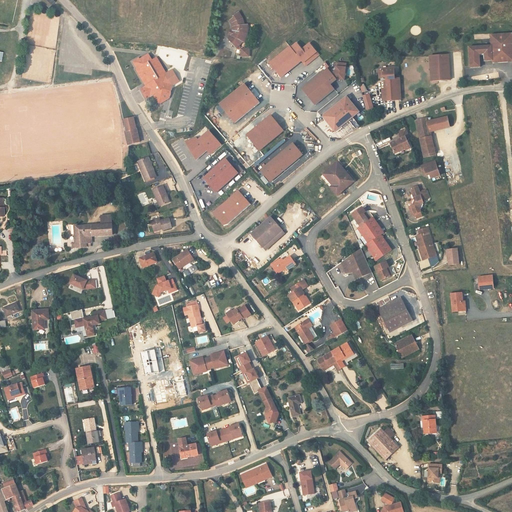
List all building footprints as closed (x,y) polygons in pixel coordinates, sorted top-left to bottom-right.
[(47,3),(44,0),(40,0),(52,11),(53,9),(46,3),(47,3)] [(52,0),(44,0),(47,3),(46,3),(53,9),(57,5),(52,0)] [(229,39),(228,40),(237,50),(239,48),(240,46),(241,45),(242,43),(244,43),(245,41),(247,37),(247,35),(247,34),(248,31),(248,30),(248,26),(244,26),(244,24),(244,23),(243,21),(242,19),(241,16),(240,15),(239,13),(233,18),(234,18),(230,21),(232,24),(232,26),(233,27),(233,28),(233,29),(233,31),(232,32),(232,33),(232,34),(232,35),(231,36),(230,37),(229,39)] [(489,28),(490,39),(491,53),(491,56),(511,54),(510,26),(489,28)] [(491,53),(490,39),(467,40),(468,61),(478,60),(477,49),(483,48),(483,54),(491,53)] [(318,53),(311,44),(303,49),(298,43),(292,47),(291,46),(270,62),(281,77),(302,61),(304,63),(318,53)] [(447,49),(429,51),(431,76),(449,74),(447,49)] [(318,53),(304,63),(306,66),(320,56),(318,53)] [(143,88),(149,98),(153,96),(158,105),(169,99),(172,86),(170,85),(164,76),(165,75),(156,58),(151,61),(148,55),(139,60),(139,59),(132,62),(136,70),(135,70),(139,76),(145,86),(143,88)] [(344,82),(346,65),(337,64),(337,68),(330,73),(328,70),(302,89),(314,105),(334,91),(330,85),(336,81),(344,82)] [(394,74),(393,64),(382,65),(382,67),(379,67),(378,69),(378,73),(380,75),(382,74),(383,76),(384,75),(386,97),(401,95),(399,74),(394,74)] [(259,101),(244,81),(218,100),(219,102),(223,107),(233,120),(259,101)] [(359,86),(363,93),(367,91),(364,84),(359,86)] [(143,88),(139,90),(145,100),(149,98),(143,88)] [(370,93),(362,95),(367,112),(374,110),(370,93)] [(335,133),(361,113),(347,96),(322,116),(335,133)] [(258,152),(285,132),(272,115),(246,134),(253,144),(252,144),(258,152)] [(124,132),(127,145),(139,142),(136,130),(135,130),(132,118),(123,120),(126,132),(124,132)] [(418,126),(425,162),(436,160),(431,136),(451,132),(449,122),(429,126),(429,123),(418,126)] [(211,155),(223,145),(208,128),(186,146),(197,159),(207,151),(211,155)] [(395,155),(405,151),(411,149),(407,141),(410,140),(407,132),(399,135),(402,142),(391,146),(395,155)] [(296,150),(290,143),(257,168),(266,181),(296,158),(296,150)] [(273,149),(253,164),(255,166),(275,151),(273,149)] [(136,162),(144,182),(154,177),(146,158),(136,162)] [(216,194),(239,173),(226,158),(203,178),(216,194)] [(421,169),(422,174),(425,173),(427,179),(430,178),(431,182),(440,179),(435,164),(421,169)] [(320,179),(336,198),(353,183),(337,165),(320,179)] [(171,186),(176,183),(173,176),(168,178),(171,186)] [(152,192),(155,199),(156,198),(159,207),(168,203),(164,195),(165,194),(162,187),(152,192)] [(243,205),(231,191),(204,213),(215,226),(219,225),(243,205)] [(412,209),(409,210),(408,211),(410,220),(413,218),(415,223),(420,221),(418,215),(419,214),(418,212),(419,208),(422,208),(421,204),(428,202),(425,195),(419,197),(417,191),(410,193),(413,203),(414,206),(412,209)] [(153,203),(143,205),(145,214),(155,212),(153,203)] [(356,231),(367,246),(380,237),(383,235),(372,220),(369,222),(361,210),(351,218),(359,230),(356,231)] [(101,216),(101,226),(112,225),(112,215),(101,216)] [(150,222),(153,231),(162,229),(163,231),(172,229),(169,220),(160,222),(159,219),(150,222)] [(249,236),(260,249),(280,233),(268,219),(249,236)] [(76,227),(75,227),(77,243),(75,243),(72,243),(73,248),(86,247),(86,246),(90,246),(90,243),(91,243),(91,237),(112,236),(112,235),(115,235),(114,225),(112,225),(101,226),(76,227)] [(423,249),(424,251),(428,249),(430,249),(426,232),(417,235),(418,239),(416,240),(419,250),(423,249)] [(380,237),(367,246),(364,248),(375,264),(391,253),(380,237)] [(413,240),(417,253),(424,251),(423,249),(419,250),(416,240),(413,240)] [(196,262),(194,258),(193,259),(187,249),(172,259),(181,272),(196,262)] [(424,251),(417,253),(420,264),(432,261),(428,249),(424,251)] [(338,265),(342,274),(348,272),(350,275),(353,282),(369,275),(359,251),(338,265)] [(446,253),(448,269),(458,267),(456,252),(446,253)] [(138,260),(141,269),(155,264),(152,255),(138,260)] [(270,268),(279,282),(287,276),(285,273),(293,268),(288,259),(281,264),(280,261),(270,268)] [(373,271),(379,284),(390,279),(384,266),(373,271)] [(73,274),(70,283),(83,288),(95,287),(94,279),(87,280),(73,274)] [(477,281),(479,293),(493,292),(491,279),(477,281)] [(290,304),(293,309),(296,308),(298,312),(308,306),(305,301),(303,302),(300,298),(301,297),(299,293),(305,290),(301,283),(288,291),(291,295),(286,298),(289,305),(290,304)] [(451,314),(461,314),(460,305),(461,305),(461,296),(449,297),(451,314)] [(376,312),(377,316),(400,305),(398,301),(376,312)] [(3,307),(6,315),(18,311),(16,302),(3,307)] [(185,311),(188,311),(187,317),(188,319),(191,325),(197,325),(197,331),(203,331),(202,324),(200,324),(200,314),(197,314),(197,306),(188,305),(188,303),(185,303),(185,311)] [(250,313),(244,305),(244,304),(236,309),(236,308),(232,311),(231,309),(226,313),(233,323),(242,317),(243,319),(250,313)] [(410,325),(400,305),(377,316),(388,336),(410,325)] [(83,316),(74,319),(76,327),(85,324),(88,334),(94,332),(92,324),(99,322),(98,319),(106,317),(103,308),(93,311),(94,315),(86,317),(83,318),(83,316)] [(32,311),(33,330),(43,329),(42,321),(48,320),(48,310),(32,311)] [(311,341),(305,331),(309,328),(306,322),(292,330),(302,347),(311,341)] [(328,339),(329,342),(344,334),(338,323),(328,329),(331,335),(327,337),(328,339)] [(255,342),(263,357),(276,351),(268,335),(255,342)] [(392,348),(399,362),(416,354),(409,340),(392,348)] [(308,354),(314,350),(309,343),(304,347),(308,354)] [(92,345),(94,354),(100,353),(98,344),(92,345)] [(158,347),(154,348),(159,371),(163,370),(158,347)] [(344,347),(329,356),(338,373),(342,371),(338,365),(336,362),(349,355),(344,347)] [(159,371),(154,348),(139,351),(144,374),(159,371)] [(188,362),(193,375),(201,373),(200,371),(205,370),(204,368),(212,366),(213,367),(218,366),(218,367),(226,365),(222,351),(209,355),(210,357),(202,360),(201,358),(188,362)] [(336,362),(338,365),(351,358),(349,355),(336,362)] [(314,364),(319,372),(329,367),(330,368),(334,375),(338,373),(329,356),(314,364)] [(89,367),(75,370),(79,391),(90,389),(93,388),(89,367)] [(5,379),(13,375),(10,369),(2,373),(5,379)] [(30,377),(34,389),(47,384),(43,373),(30,377)] [(22,382),(4,388),(7,400),(26,395),(22,382)] [(266,387),(258,391),(267,409),(265,410),(266,412),(265,414),(268,420),(275,422),(278,413),(266,387)] [(228,389),(197,399),(201,411),(232,402),(228,389)] [(119,397),(119,407),(130,407),(129,390),(117,391),(117,398),(119,397)] [(301,414),(298,404),(302,403),(300,395),(288,399),(294,416),(301,414)] [(423,416),(423,420),(425,420),(426,434),(437,433),(436,415),(423,416)] [(126,429),(126,442),(136,442),(136,429),(137,429),(137,424),(123,424),(123,429),(126,429)] [(210,446),(244,437),(240,424),(206,433),(210,446)] [(369,441),(386,460),(399,447),(390,438),(395,434),(389,427),(384,431),(382,429),(369,441)] [(100,442),(99,437),(103,436),(102,431),(87,434),(89,445),(100,442)] [(178,448),(180,457),(185,456),(186,458),(197,456),(195,445),(186,447),(185,439),(177,441),(179,448),(178,448)] [(135,445),(136,442),(126,442),(125,445),(129,445),(129,466),(138,466),(139,450),(140,450),(140,446),(135,445)] [(47,449),(32,453),(33,457),(34,457),(36,465),(49,462),(47,456),(49,455),(47,449)] [(84,451),(86,463),(92,462),(93,465),(93,466),(99,465),(96,449),(84,451)] [(341,463),(347,469),(352,464),(340,452),(328,463),(335,470),(341,463)] [(430,464),(430,482),(439,482),(439,473),(441,473),(443,473),(443,464),(430,464)] [(273,477),(268,465),(244,474),(247,483),(256,479),(258,483),(273,477)] [(305,496),(316,494),(311,471),(301,473),(305,496)] [(247,483),(244,474),(242,475),(247,487),(258,483),(256,479),(247,483)] [(27,502),(25,498),(22,499),(19,493),(15,482),(4,485),(1,486),(7,500),(13,497),(21,511),(26,510),(35,505),(34,500),(28,503),(28,502),(27,502)] [(333,492),(339,490),(336,483),(330,485),(333,492)] [(11,511),(7,500),(1,486),(0,486),(0,511),(11,511)] [(356,500),(355,498),(358,498),(356,491),(349,493),(350,497),(340,500),(343,511),(348,510),(348,511),(351,511),(358,510),(355,500),(356,500)] [(395,498),(385,493),(382,500),(389,504),(393,503),(395,498)] [(114,508),(117,507),(118,511),(131,511),(127,500),(123,501),(120,494),(112,497),(115,503),(113,504),(114,508)] [(92,511),(91,511),(89,511),(88,511),(82,498),(74,502),(77,508),(74,511),(92,511)] [(260,504),(260,511),(272,511),(271,502),(260,504)] [(403,511),(401,503),(385,507),(382,511),(403,511)]
